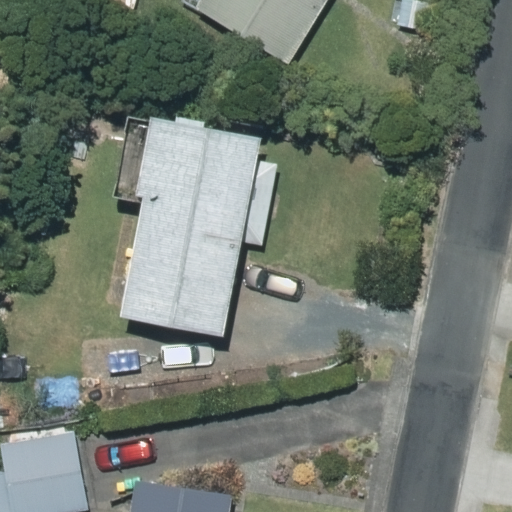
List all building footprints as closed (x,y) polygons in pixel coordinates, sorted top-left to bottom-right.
[(202,0),(198,8),(287,63),(325,0),(202,0)] [(406,0),(402,0),(400,25),(426,28),(429,2),(406,0)] [(137,195),(145,197),(122,316),(226,335),(263,138),(153,115),(137,195)] [(73,430),(0,443),(0,444),(6,472),(0,473),(0,511),(77,511),(89,510),(73,430)] [(229,511),(232,494),(135,481),(131,511),(229,511)]
